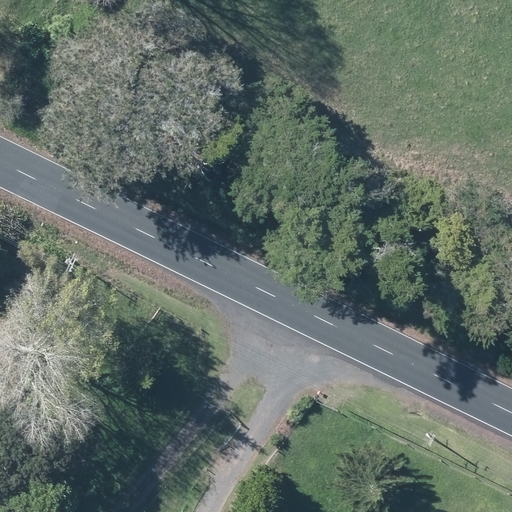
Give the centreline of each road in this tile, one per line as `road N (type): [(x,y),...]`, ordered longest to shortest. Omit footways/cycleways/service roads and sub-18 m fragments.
road 1 (tertiary): [(511,413),(0,161)]
road 2 (track): [(81,511),(289,303)]
